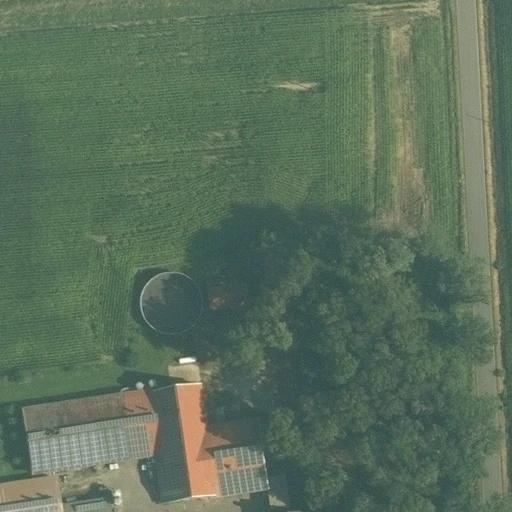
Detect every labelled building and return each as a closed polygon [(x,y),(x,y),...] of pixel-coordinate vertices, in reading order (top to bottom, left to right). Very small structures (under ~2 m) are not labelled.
[(245,267),(209,273),(215,310),(251,304),(245,267)] [(177,280),(169,279),(160,281),(152,285),(148,289),(143,297),(142,306),(143,315),(148,323),(155,329),(164,333),(169,333),(178,332),(186,327),(192,320),(195,312),(196,307),(195,298),(192,292),(186,285),(177,280)] [(200,387),(22,413),(31,475),(155,457),(163,506),(266,490),(268,490),(267,480),(258,423),(206,431),(200,387)] [(267,480),(268,490),(266,490),(269,511),(289,511),(285,477),(267,480)] [(53,479),(0,487),(0,511),(112,511),(111,501),(58,509),(53,479)]
